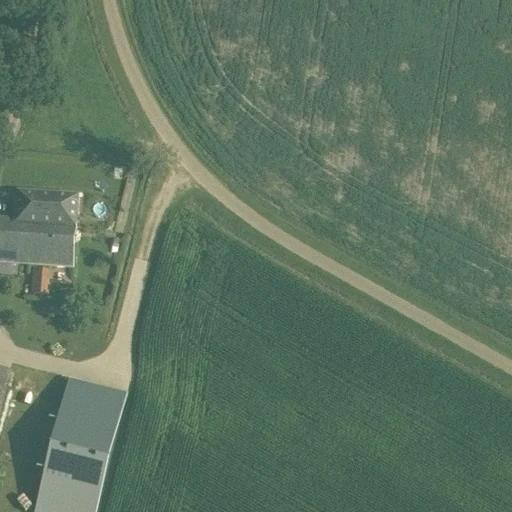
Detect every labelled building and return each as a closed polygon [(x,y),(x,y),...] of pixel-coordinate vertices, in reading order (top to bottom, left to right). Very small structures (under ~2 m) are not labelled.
[(50,30),(61,32),(64,16),(53,14),(50,30)] [(0,264),(73,270),(78,198),(17,194),(14,222),(0,220),(0,264)] [(52,294),(51,270),(31,270),(31,295),(52,294)] [(0,412),(10,371),(0,368),(0,412)] [(94,511),(122,399),(12,371),(0,420),(0,505),(27,511),(94,511)]
